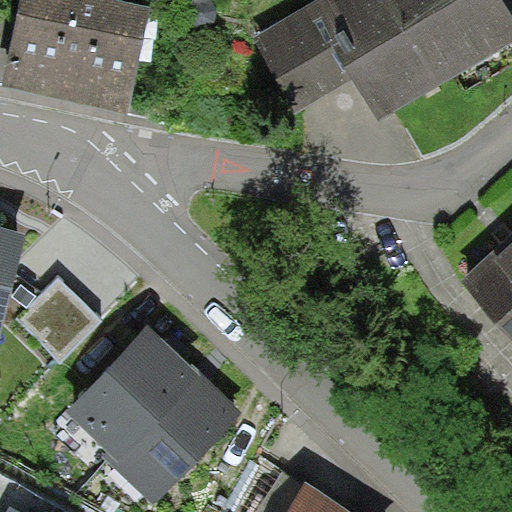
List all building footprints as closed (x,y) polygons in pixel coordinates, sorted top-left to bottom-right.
[(143,0),(10,0),(0,49),(0,77),(88,96),(98,48),(132,55),(143,0)] [(324,0),(279,0),(245,17),(284,97),(358,62),(324,0)] [(324,0),(358,62),(379,101),(511,29),(511,10),(506,0),(324,0)] [(511,216),(454,272),(511,333),(511,216)] [(0,316),(21,233),(0,227),(0,316)] [(62,361),(104,317),(60,275),(18,318),(62,361)] [(120,443),(191,366),(149,328),(78,404),(120,443)] [(161,495),(240,411),(191,366),(120,443),(113,450),(161,495)] [(285,511),(305,482),(266,459),(235,511),(285,511)] [(351,511),(305,482),(285,511),(351,511)]
